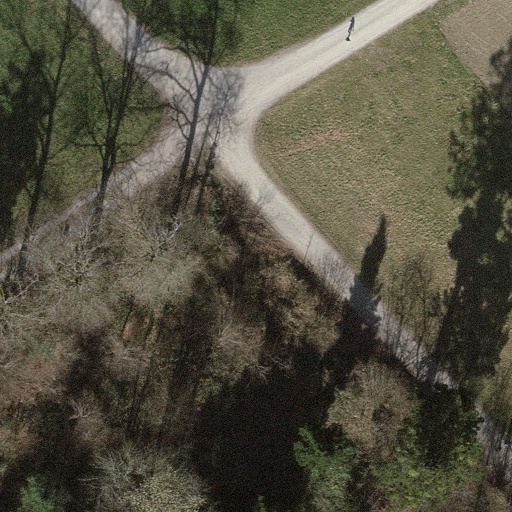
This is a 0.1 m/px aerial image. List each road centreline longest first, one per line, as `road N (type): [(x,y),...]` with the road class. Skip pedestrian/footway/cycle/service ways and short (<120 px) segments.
road 1 (track): [(511,472),(209,129)]
road 2 (track): [(209,129),(0,284)]
road 3 (track): [(209,129),(416,0)]
road 4 (track): [(209,129),(95,0)]
